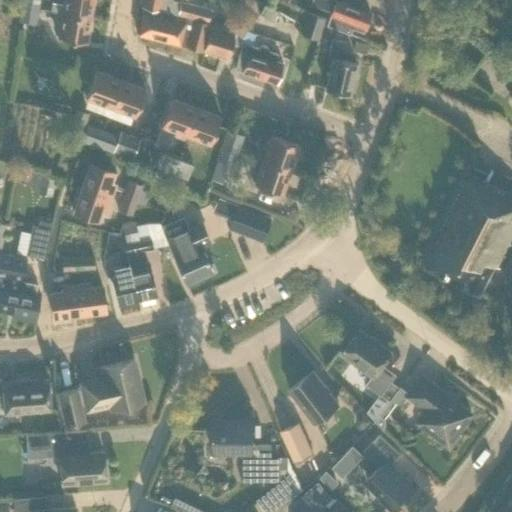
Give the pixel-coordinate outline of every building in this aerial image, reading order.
[(61,12),(90,17),(92,0),(62,0),(62,4),(51,2),(50,10),(61,12)] [(142,0),(141,6),(144,6),(161,11),(207,22),(210,10),(179,2),(170,0),(142,0)] [(363,32),(369,12),(336,0),(311,0),(310,4),(330,12),(326,25),(350,34),(352,28),(363,32)] [(272,22),(277,12),(264,4),(259,14),(272,22)] [(34,24),(37,8),(21,5),(18,21),(34,24)] [(161,12),(161,11),(144,6),(137,34),(179,45),(180,44),(201,50),(209,24),(161,12)] [(86,42),(90,17),(61,12),(57,37),(86,42)] [(316,39),(323,17),(308,13),(301,34),(316,39)] [(238,45),(242,30),(236,29),(211,22),(202,50),(228,57),(232,44),(238,45)] [(348,93),(355,63),(341,59),(345,42),(331,39),(327,57),(331,58),(325,88),(348,93)] [(267,52),(266,47),(261,45),(258,49),(242,44),(239,53),(234,69),(242,71),(241,72),(276,83),(281,63),(275,61),(277,54),(267,52)] [(110,108),(120,80),(96,71),(85,99),(110,108)] [(120,80),(110,108),(134,117),(144,89),(120,80)] [(185,135),(195,108),(171,99),(161,126),(185,135)] [(195,108),(185,135),(209,144),(219,117),(195,108)] [(69,133),(80,137),(88,114),(77,111),(69,133)] [(96,145),(101,130),(86,125),(80,140),(96,145)] [(116,136),(101,130),(96,145),(110,151),(116,136)] [(221,145),(236,150),(242,135),(227,130),(221,145)] [(131,157),(138,138),(119,131),(112,150),(131,157)] [(262,160),(290,170),(298,146),(271,135),(262,160)] [(231,165),(236,150),(221,145),(216,160),(231,165)] [(171,174),(176,159),(161,153),(156,168),(171,174)] [(176,159),(171,174),(186,179),(191,164),(176,159)] [(281,194),(290,170),(262,160),(253,184),(281,194)] [(81,186),(110,196),(115,184),(110,182),(114,172),(89,164),(81,186)] [(511,244),(511,248),(502,269),(511,273),(511,199),(511,198),(511,195),(467,174),(432,242),(436,245),(425,266),(480,295),(495,266),(500,267),(511,244)] [(39,187),(52,191),(55,179),(42,176),(39,187)] [(126,180),(121,195),(136,200),(142,185),(126,180)] [(105,212),(110,196),(81,186),(72,211),(97,220),(100,210),(105,212)] [(131,215),(136,200),(121,195),(116,210),(131,215)] [(261,241),(271,218),(236,205),(227,228),(261,241)] [(200,220),(164,236),(186,283),(212,272),(200,245),(209,240),(200,220)] [(133,221),(121,224),(124,233),(128,238),(129,241),(134,240),(137,239),(134,226),(133,221)] [(25,253),(44,258),(50,229),(31,224),(25,253)] [(126,255),(136,300),(155,295),(146,259),(144,250),(153,248),(150,236),(137,239),(134,240),(137,252),(126,255)] [(126,242),(119,244),(120,250),(116,251),(120,265),(109,268),(118,304),(136,300),(126,255),(137,252),(134,240),(129,241),(126,242)] [(19,261),(21,252),(0,248),(0,310),(11,313),(11,317),(34,321),(38,293),(36,292),(38,283),(21,280),(24,262),(19,261)] [(77,256),(78,271),(93,270),(93,255),(77,256)] [(62,272),(78,271),(77,256),(61,257),(62,272)] [(74,284),(78,314),(104,311),(101,285),(89,287),(89,282),(74,284)] [(52,318),(78,314),(74,284),(60,286),(60,291),(49,292),(52,318)] [(391,381),(395,375),(381,365),(391,352),(360,329),(342,354),(373,376),(367,384),(381,394),(391,381)] [(110,408),(142,401),(133,359),(101,366),(103,377),(81,383),(87,409),(109,404),(110,408)] [(314,423),(339,404),(313,371),(289,389),(314,423)] [(450,447),(460,434),(457,432),(471,413),(442,391),(443,389),(422,374),(409,393),(407,395),(427,410),(418,421),(438,435),(436,437),(450,447)] [(4,413),(50,410),(48,379),(1,383),(4,413)] [(390,400),(400,387),(391,381),(381,394),(390,400)] [(409,393),(400,386),(400,387),(390,400),(375,420),(383,428),(386,424),(386,420),(385,419),(397,402),(403,402),(407,395),(409,393)] [(65,424),(84,420),(77,389),(57,393),(65,424)] [(362,431),(372,421),(363,410),(357,414),(357,427),(362,431)] [(254,444),(254,417),(239,417),(239,420),(213,420),(212,453),(243,453),(243,481),(271,481),(284,481),(256,501),(265,511),(272,511),(301,490),(291,474),(288,476),(288,456),(271,456),(271,444),(254,444)] [(294,462),(313,453),(298,421),(279,430),(294,462)] [(103,451),(88,452),(87,429),(25,434),(27,458),(59,456),(61,484),(105,481),(103,451)] [(392,511),(416,488),(390,464),(400,453),(379,433),(363,451),(379,466),(363,482),(381,499),(380,500),(392,511)] [(344,454),(354,464),(363,455),(353,445),(344,454)] [(317,484),(295,502),(303,511),(349,511),(337,500),(329,508),(325,504),(331,500),(317,484)] [(511,511),(511,484),(495,511),(511,511)] [(46,509),(45,496),(12,497),(13,511),(16,511),(28,511),(75,511),(75,507),(46,509)]
